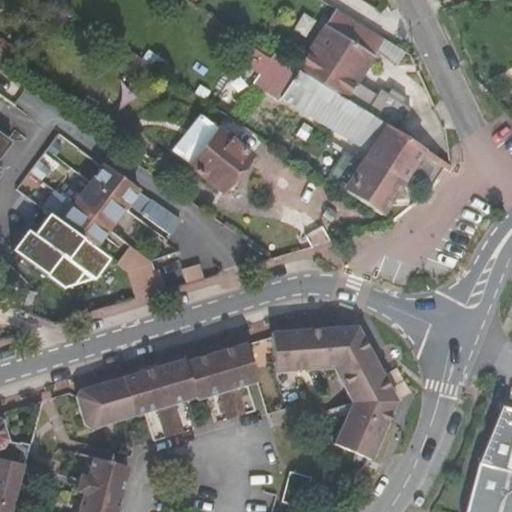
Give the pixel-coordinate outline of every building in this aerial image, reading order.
[(384,40),(336,9),(298,69),(397,132),(412,108),(404,103),(408,98),(392,89),(389,93),(381,89),(378,95),(358,82),(384,40)] [(407,177),(409,173),(430,187),(442,167),(448,171),(452,166),(397,132),(298,69),(285,61),(268,89),(370,153),(407,177)] [(218,131),(198,116),(171,151),(189,165),(218,131)] [(219,129),(218,131),(189,165),(222,191),(251,155),(219,129)] [(0,137),(0,178),(6,174),(0,165),(0,154),(8,149),(0,137)] [(382,213),(407,177),(370,153),(360,170),(339,156),(323,178),(345,192),(380,215),(382,213)] [(130,203),(173,232),(182,220),(157,203),(139,190),(127,182),(118,195),(115,199),(127,207),(130,203)] [(111,230),(127,207),(115,199),(115,200),(92,184),(78,206),(111,230)] [(98,248),(111,230),(78,206),(66,224),(98,248)] [(360,321),(276,331),(278,370),(334,366),(346,386),(383,366),(360,321)] [(247,337),(191,353),(203,396),(211,394),(218,420),(256,409),(248,383),(259,379),(247,337)] [(191,353),(126,372),(139,415),(151,411),(159,438),(196,427),(189,401),(203,396),(191,353)] [(352,399),(336,439),(371,455),(397,396),(383,366),(346,386),(352,399)] [(91,429),(139,415),(126,372),(79,386),(72,399),(80,423),(91,429)] [(511,511),(511,409),(499,406),(461,511),(511,511)] [(0,511),(10,511),(28,445),(5,438),(1,422),(0,421),(0,511)] [(79,495),(75,511),(74,511),(115,511),(128,466),(89,457),(84,476),(77,475),(72,493),(79,495)]
